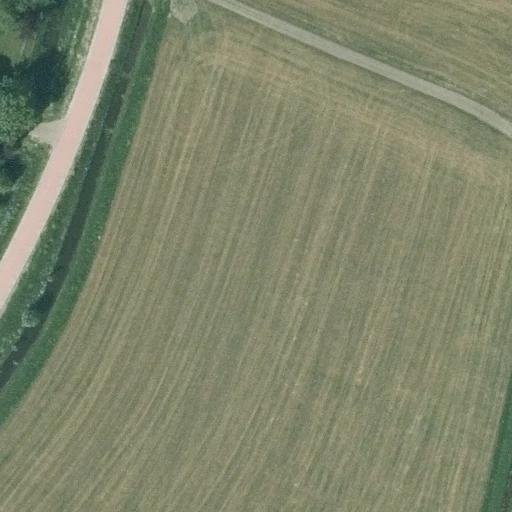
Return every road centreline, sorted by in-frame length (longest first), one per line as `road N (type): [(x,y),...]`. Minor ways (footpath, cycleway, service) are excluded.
road 1 (track): [(211,0),(468,106),(511,134)]
road 2 (unclassified): [(0,287),(44,201),(114,0)]
